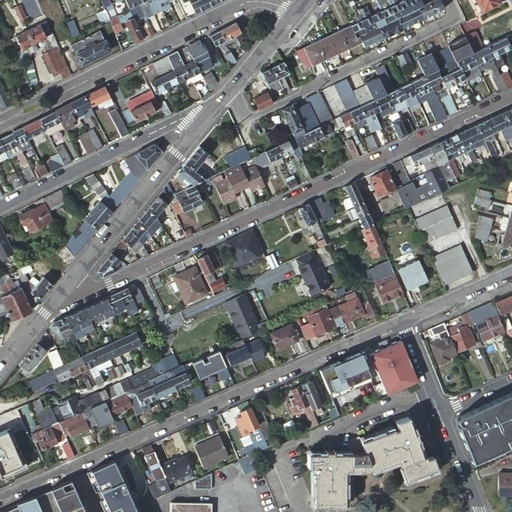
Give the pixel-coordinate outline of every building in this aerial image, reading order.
[(109,20),(106,13),(104,7),(100,0),(92,0),(102,23),(109,20)] [(124,0),(129,12),(131,18),(132,17),(137,15),(133,6),(137,4),(134,0),(124,0)] [(134,0),(137,4),(144,18),(152,14),(149,7),(148,6),(145,0),(134,0)] [(145,0),(148,6),(149,7),(152,14),(161,10),(158,2),(156,0),(145,0)] [(188,0),(195,14),(205,9),(200,0),(188,0)] [(200,0),(205,9),(215,4),(212,0),(200,0)] [(390,7),(395,18),(397,17),(404,13),(398,2),(397,0),(386,0),(388,2),(390,7)] [(404,13),(407,12),(413,9),(409,0),(403,0),(398,2),(404,13)] [(417,7),(423,4),(420,0),(409,0),(413,9),(417,7)] [(443,9),(438,0),(431,0),(427,2),(433,14),(443,9)] [(499,3),(497,0),(475,0),(482,12),(499,3)] [(378,6),(381,11),(390,7),(388,2),(378,6)] [(427,2),(423,4),(417,7),(422,19),(433,14),(427,2)] [(19,5),(17,6),(23,20),(25,18),(19,5)] [(23,20),(17,6),(14,7),(20,21),(23,20)] [(358,12),(361,20),(371,15),(366,6),(361,9),(359,10),(359,11),(358,12)] [(381,11),(386,22),(395,18),(390,7),(381,11)] [(407,12),(412,24),(422,19),(417,7),(413,9),(407,12)] [(109,20),(111,26),(119,22),(113,9),(106,13),(109,20)] [(371,15),(376,27),(377,26),(386,22),(381,11),(371,15)] [(121,16),(133,44),(142,39),(132,17),(131,18),(129,12),(121,16)] [(397,17),(402,28),(412,24),(407,12),(404,13),(397,17)] [(361,20),(367,31),(376,27),(371,15),(361,20)] [(377,26),(383,38),(402,28),(397,17),(395,18),(386,22),(377,26)] [(73,19),(66,22),(72,36),(79,33),(73,19)] [(350,25),(350,26),(355,36),(358,35),(367,31),(361,20),(350,25)] [(48,50),(58,46),(53,34),(51,35),(45,22),(28,30),(34,43),(43,39),(48,50)] [(142,26),(147,37),(151,35),(146,24),(145,22),(144,23),(145,25),(142,26)] [(235,22),(219,30),(224,41),(225,41),(235,35),(237,39),(240,45),(243,44),(240,40),(243,38),(240,32),(241,32),(235,22)] [(350,26),(339,31),(347,49),(361,42),(358,35),(355,36),(350,26)] [(358,35),(361,42),(365,50),(368,48),(366,46),(383,38),(377,26),(376,27),(367,31),(358,35)] [(33,43),(34,43),(28,30),(10,39),(14,48),(19,46),(21,49),(33,43)] [(109,50),(99,30),(70,45),(80,65),(109,50)] [(219,30),(209,35),(215,46),(218,44),(220,48),(226,44),(224,41),(219,30)] [(339,31),(328,36),(336,54),(347,49),(339,31)] [(465,38),(472,53),(479,49),(481,49),(473,32),(464,36),(465,38)] [(237,39),(235,35),(225,41),(227,44),(237,39)] [(328,36),(316,42),(324,59),(336,54),(328,36)] [(504,37),(486,46),(491,56),(509,48),(504,37)] [(471,53),(472,53),(465,38),(447,47),(454,62),(457,60),(471,53)] [(200,39),(186,46),(198,72),(213,65),(200,39)] [(324,59),(316,42),(303,48),(311,66),(324,59)] [(21,49),(28,82),(35,80),(29,54),(37,50),(33,43),(21,49)] [(61,72),(63,78),(71,74),(58,46),(48,50),(42,53),(51,73),(53,76),(61,72)] [(177,51),(190,76),(193,83),(202,78),(202,77),(198,72),(186,46),(177,51)] [(479,49),(472,53),(471,53),(476,64),(491,56),(486,46),(481,49),(479,49)] [(447,47),(437,52),(440,58),(444,66),(446,65),(454,62),(447,47)] [(311,66),(303,48),(295,52),(303,69),(311,66)] [(167,56),(179,81),(190,76),(177,51),(167,56)] [(224,55),(227,60),(233,56),(230,52),(224,55)] [(410,64),(405,53),(397,56),(402,68),(410,64)] [(476,64),(471,53),(457,60),(462,70),(465,78),(466,80),(480,73),(476,64)] [(152,63),(165,88),(179,81),(167,56),(152,63)] [(227,60),(231,67),(236,61),(233,56),(227,60)] [(432,57),(416,65),(422,77),(426,75),(436,70),(437,69),(434,62),(432,57)] [(444,66),(440,58),(434,62),(437,69),(444,66)] [(462,70),(457,60),(454,62),(446,65),(454,83),(465,78),(462,70)] [(282,62),(271,67),(281,88),(283,93),(288,90),(282,76),(287,73),(282,62)] [(500,62),(495,65),(498,74),(505,89),(511,85),(511,84),(506,71),(504,72),(500,62)] [(152,63),(147,66),(150,71),(146,73),(156,93),(165,88),(152,63)] [(394,90),(382,65),(374,69),(378,78),(385,94),(387,93),(394,90)] [(444,66),(437,69),(436,70),(441,81),(444,88),(454,83),(446,65),(444,66)] [(261,72),(264,79),(270,91),(271,93),(281,88),(271,67),(261,72)] [(260,70),(255,76),(258,82),(264,79),(261,72),(260,70)] [(441,81),(436,70),(426,75),(431,85),(437,82),(441,81)] [(202,77),(202,78),(208,88),(210,91),(217,84),(210,72),(207,74),(202,77)] [(505,89),(498,74),(492,77),(499,91),(505,89)] [(431,85),(426,75),(422,77),(417,79),(409,83),(417,101),(420,100),(419,98),(416,92),(431,85)] [(385,94),(378,78),(364,84),(365,86),(372,100),(379,96),(385,94)] [(345,79),(332,85),(345,113),(348,111),(358,107),(358,106),(352,92),(348,84),(345,79)] [(437,82),(431,85),(434,92),(440,89),(437,82)] [(409,83),(402,86),(400,87),(408,105),(411,112),(420,108),(417,101),(409,83)] [(196,98),(200,96),(193,84),(189,86),(196,98)] [(434,92),(431,85),(416,92),(419,98),(423,96),(428,99),(436,95),(434,92)] [(104,86),(84,96),(90,107),(97,104),(99,107),(103,105),(105,109),(113,104),(104,86)] [(372,100),(365,86),(352,92),(358,106),(368,102),(372,100)] [(408,105),(400,87),(394,90),(387,93),(392,104),(394,109),(395,111),(399,109),(408,105)] [(449,115),(456,112),(445,88),(443,89),(443,91),(439,93),(449,115)] [(254,99),(258,109),(274,101),(271,93),(270,91),(254,99)] [(158,106),(151,92),(136,99),(137,100),(140,106),(130,111),(124,114),(129,124),(135,121),(135,122),(155,113),(154,112),(160,110),(158,106)] [(318,92),(305,98),(307,103),(308,106),(317,126),(325,122),(327,121),(330,120),(331,120),(318,92)] [(392,104),(387,93),(385,94),(379,96),(385,107),(392,104)] [(430,112),(435,121),(443,117),(442,114),(444,113),(436,95),(428,99),(433,111),(430,112)] [(461,104),(462,103),(466,101),(463,95),(460,96),(458,97),(461,104)] [(84,96),(70,103),(78,117),(84,114),(85,117),(93,113),(90,107),(84,96)] [(372,100),(368,102),(373,113),(378,110),(385,107),(379,96),(372,100)] [(140,106),(137,100),(127,104),(130,111),(140,106)] [(368,102),(358,106),(358,107),(365,123),(370,132),(380,127),(379,125),(373,113),(368,102)] [(70,103),(55,111),(62,126),(65,131),(66,133),(75,128),(71,120),(78,117),(70,103)] [(164,103),(158,106),(160,110),(163,117),(169,114),(164,103)] [(290,105),(279,110),(292,138),(293,137),(317,126),(308,106),(307,103),(298,108),(292,110),(290,105)] [(385,107),(378,110),(380,116),(394,109),(392,104),(385,107)] [(358,107),(348,111),(353,122),(354,122),(357,127),(365,123),(358,107)] [(511,107),(503,112),(511,132),(511,107)] [(128,134),(115,109),(108,113),(121,138),(128,134)] [(399,119),(406,135),(413,132),(407,119),(404,120),(399,109),(395,111),(396,112),(399,119)] [(46,115),(39,119),(45,131),(47,134),(62,126),(55,111),(46,115)] [(345,113),(333,118),(338,129),(343,127),(348,124),(353,122),(348,111),(345,113)] [(399,119),(396,112),(389,115),(388,119),(390,123),(399,119)] [(511,132),(503,112),(493,116),(498,129),(504,141),(511,137),(511,132)] [(498,129),(493,116),(474,125),(485,149),(491,161),(496,159),(489,142),(494,140),(491,133),(498,129)] [(331,120),(330,120),(327,121),(325,122),(330,133),(338,130),(338,129),(333,118),(331,120)] [(39,119),(30,123),(36,135),(45,131),(39,119)] [(392,128),(397,139),(406,135),(399,119),(390,123),(392,128)] [(317,126),(293,137),(299,148),(330,133),(325,122),(317,126)] [(30,123),(21,127),(28,139),(36,135),(30,123)] [(485,149),(474,125),(465,129),(474,149),(481,146),(483,150),(485,149)] [(62,126),(47,134),(49,139),(65,131),(62,126)] [(11,132),(12,133),(19,148),(25,145),(27,148),(31,146),(28,139),(21,127),(11,132)] [(474,149),(465,129),(456,134),(465,153),(470,163),(474,161),(469,151),(474,149)] [(93,130),(86,133),(95,150),(102,147),(93,130)] [(12,133),(0,138),(0,141),(4,151),(9,149),(11,153),(15,150),(17,155),(22,153),(19,148),(12,133)] [(95,150),(86,133),(79,137),(87,154),(95,150)] [(447,138),(456,157),(459,164),(463,161),(460,155),(465,153),(456,134),(447,138)] [(365,138),(371,151),(377,148),(371,135),(365,138)] [(274,146),(279,157),(292,152),(295,158),(302,155),(299,148),(293,137),(292,138),(274,146)] [(437,142),(454,178),(458,176),(450,160),(456,157),(447,138),(437,142)] [(51,172),(63,166),(53,146),(50,141),(47,143),(54,156),(51,158),(53,162),(47,165),(51,172)] [(63,166),(71,162),(60,142),(53,146),(63,166)] [(445,182),(454,178),(437,142),(428,146),(437,165),(437,166),(443,163),(444,166),(439,169),(445,182)] [(107,194),(116,206),(162,151),(154,143),(123,159),(129,167),(107,194)] [(346,146),(352,160),(359,157),(352,143),(346,146)] [(198,146),(184,163),(191,169),(203,180),(208,178),(209,177),(212,176),(199,165),(205,157),(210,161),(213,158),(198,146)] [(271,148),(250,158),(256,170),(269,164),(269,162),(279,157),(274,146),(271,148)] [(428,146),(401,159),(405,166),(405,167),(406,167),(407,167),(408,167),(412,165),(413,167),(421,163),(425,171),(437,165),(428,146)] [(249,158),(244,147),(223,156),(229,168),(249,158)] [(22,153),(17,155),(23,168),(22,169),(29,182),(35,179),(34,176),(22,153)] [(35,166),(41,177),(48,173),(42,162),(40,163),(35,166)] [(177,171),(180,175),(184,178),(191,169),(184,163),(177,171)] [(253,165),(234,174),(241,189),(247,186),(250,191),(263,185),(253,165)] [(398,196),(404,209),(408,207),(439,192),(446,189),(436,168),(423,174),(427,183),(398,196)] [(184,178),(193,185),(194,184),(202,180),(203,180),(191,169),(184,178)] [(396,191),(386,170),(368,178),(371,184),(367,186),(369,190),(373,189),(376,197),(391,190),(392,193),(396,191)] [(177,171),(171,178),(175,181),(180,175),(177,171)] [(18,181),(15,174),(8,177),(14,189),(21,186),(18,181)] [(93,174),(84,178),(101,200),(107,193),(105,191),(104,189),(93,174)] [(241,189),(234,174),(213,184),(222,204),(236,198),(233,192),(241,189)] [(352,182),(342,187),(348,198),(343,201),(342,204),(345,210),(352,207),(362,203),(352,182)] [(162,189),(167,197),(173,194),(167,184),(162,189)] [(183,189),(188,198),(190,197),(198,193),(194,184),(193,185),(183,189)] [(42,198),(48,211),(65,203),(66,202),(60,189),(42,198)] [(163,201),(167,197),(162,189),(157,196),(163,201)] [(490,193),(477,189),(476,196),(489,200),(490,193)] [(107,193),(101,200),(85,219),(86,221),(97,230),(116,206),(107,194),(107,193)] [(190,197),(194,206),(202,202),(200,197),(198,193),(190,197)] [(166,204),(163,201),(157,196),(146,209),(155,217),(166,204)] [(488,208),(490,200),(489,200),(476,196),(473,203),(488,208)] [(188,198),(171,206),(175,215),(194,206),(190,197),(188,198)] [(53,220),(48,211),(42,198),(34,202),(37,206),(19,215),(23,224),(25,223),(29,231),(53,220)] [(317,198),(310,201),(314,208),(320,205),(317,198)] [(320,205),(314,208),(320,222),(333,216),(326,202),(320,205)] [(322,235),(307,203),(296,208),(302,219),(305,227),(306,226),(309,234),(315,231),(318,237),(322,235)] [(350,221),(357,218),(366,213),(362,203),(352,207),(353,209),(346,212),(350,221)] [(445,205),(413,219),(423,243),(456,229),(445,205)] [(159,223),(155,217),(146,209),(136,222),(145,230),(149,235),(149,236),(159,223)] [(362,228),(371,223),(368,216),(366,213),(357,218),(362,228)] [(371,223),(372,223),(378,221),(374,213),(368,216),(371,223)] [(490,226),(492,219),(479,216),(478,222),(490,226)] [(498,228),(504,230),(508,218),(502,217),(498,228)] [(305,227),(302,219),(297,221),(304,236),(309,234),(306,226),(305,227)] [(86,221),(83,224),(65,246),(75,257),(97,230),(86,221)] [(136,222),(128,231),(138,239),(141,244),(149,235),(145,230),(136,222)] [(478,222),(473,238),(485,241),(490,226),(478,222)] [(375,266),(388,260),(372,223),(371,223),(362,228),(373,252),(371,253),(369,254),(375,266)] [(183,230),(186,237),(192,235),(188,228),(183,230)] [(359,229),(371,253),(373,252),(362,228),(359,229)] [(221,243),(233,266),(262,253),(251,229),(221,243)] [(511,248),(511,232),(504,230),(500,245),(511,248)] [(128,231),(121,240),(126,244),(124,246),(128,248),(128,249),(129,249),(133,255),(141,245),(141,244),(138,239),(128,231)] [(330,242),(345,235),(343,231),(328,238),(330,242)] [(0,249),(6,262),(16,257),(5,235),(0,237),(0,249)] [(326,244),(324,239),(317,242),(319,247),(326,244)] [(100,277),(125,265),(117,258),(125,248),(118,243),(95,271),(100,277)] [(430,258),(442,285),(472,272),(459,244),(430,258)] [(57,255),(69,264),(74,257),(65,247),(57,255)] [(206,255),(195,260),(203,275),(217,268),(215,264),(218,262),(213,253),(206,256),(206,255)] [(127,260),(130,263),(137,260),(133,255),(127,260)] [(271,255),(265,258),(271,269),(276,267),(271,255)] [(318,258),(299,267),(303,274),(304,274),(307,280),(306,281),(312,294),(315,295),(320,293),(321,290),(330,286),(318,258)] [(427,281),(418,261),(397,270),(406,290),(427,281)] [(386,276),(394,273),(389,263),(381,266),(386,276)] [(23,267),(17,270),(20,276),(26,273),(23,267)] [(206,293),(195,270),(183,275),(182,273),(172,278),(184,304),(206,293)] [(26,273),(20,276),(33,306),(52,284),(43,276),(38,282),(33,277),(29,281),(26,273)] [(402,294),(394,273),(386,276),(373,282),(375,287),(374,287),(381,303),(402,294)] [(3,275),(1,276),(0,276),(0,281),(1,284),(5,283),(6,285),(3,287),(6,294),(1,296),(12,319),(22,315),(5,280),(3,275)] [(11,278),(5,280),(22,315),(29,311),(31,309),(17,280),(13,282),(11,278)] [(206,281),(212,293),(225,286),(221,279),(215,282),(213,278),(206,281)] [(128,292),(126,288),(105,297),(114,315),(134,306),(133,305),(144,300),(138,289),(135,289),(128,292)] [(345,296),(348,302),(356,299),(353,292),(345,296)] [(499,313),(511,308),(511,307),(511,294),(494,302),(499,313)] [(245,295),(224,304),(227,312),(228,311),(238,333),(239,333),(257,325),(258,325),(245,295)] [(114,315),(105,297),(86,306),(94,324),(114,315)] [(374,315),(367,300),(358,304),(356,299),(348,302),(328,311),(335,327),(363,315),(365,319),(374,315)] [(491,300),(466,311),(469,318),(484,312),(494,307),(491,300)] [(86,306),(83,307),(91,325),(94,324),(86,306)] [(91,325),(83,307),(73,312),(82,330),(83,334),(85,337),(88,335),(87,332),(85,329),(91,326),(91,325)] [(494,307),(484,312),(487,317),(497,314),(494,307)] [(334,328),(325,309),(307,317),(315,335),(334,328)] [(448,336),(454,351),(475,342),(467,324),(471,323),(469,318),(466,311),(459,315),(463,325),(450,331),(452,335),(448,336)] [(82,330),(73,312),(63,316),(72,334),(82,330)] [(482,339),(504,330),(497,314),(487,317),(474,323),(482,339)] [(72,334),(63,316),(54,321),(48,328),(55,333),(58,340),(65,337),(66,339),(69,337),(72,343),(75,341),(74,339),(72,334)] [(507,318),(502,320),(511,340),(511,326),(511,327),(507,318)] [(300,321),(298,322),(308,344),(314,342),(304,320),(300,321)] [(442,322),(429,328),(432,335),(437,333),(439,339),(429,343),(438,363),(449,359),(447,356),(455,352),(454,351),(448,336),(442,322)] [(242,340),(260,332),(257,325),(239,333),(242,340)] [(297,341),(290,325),(269,334),(276,351),(297,341)] [(119,328),(100,337),(103,344),(122,335),(119,328)] [(144,337),(140,329),(134,331),(139,340),(144,337)] [(83,334),(82,330),(72,334),(74,339),(83,334)] [(139,340),(134,331),(124,336),(112,342),(118,354),(141,344),(139,340)] [(46,343),(40,338),(18,366),(25,371),(27,368),(28,368),(44,349),(43,349),(46,345),(46,343)] [(245,346),(242,340),(235,343),(237,349),(224,355),(230,366),(250,358),(245,346)] [(258,340),(245,346),(250,358),(251,361),(264,356),(259,344),(258,340)] [(386,394),(416,380),(399,340),(386,345),(380,348),(373,352),(371,348),(367,347),(365,348),(381,382),(386,394)] [(112,342),(103,345),(103,346),(109,359),(114,356),(115,358),(119,356),(118,354),(112,342)] [(81,356),(86,354),(82,345),(78,347),(81,356)] [(109,359),(103,346),(102,346),(99,348),(91,351),(89,352),(95,365),(109,359)] [(62,351),(57,353),(61,365),(65,363),(80,356),(78,352),(76,353),(76,352),(65,356),(62,351)] [(330,398),(372,380),(359,351),(342,359),(344,362),(339,364),(337,361),(317,370),(330,398)] [(95,365),(89,352),(86,354),(81,356),(80,356),(85,369),(88,368),(96,386),(103,383),(98,372),(95,365)] [(61,365),(57,353),(50,356),(55,368),(61,365)] [(80,356),(65,363),(70,376),(85,369),(80,356)] [(112,365),(109,359),(95,365),(98,372),(112,365)] [(214,380),(229,374),(224,362),(209,368),(214,380)] [(61,365),(55,368),(28,380),(32,391),(58,380),(59,381),(70,376),(65,363),(61,365)] [(127,373),(134,370),(130,363),(123,366),(127,373)] [(167,373),(163,364),(152,368),(127,380),(131,389),(147,382),(167,373)] [(113,369),(117,377),(124,374),(120,365),(113,369)] [(181,366),(167,373),(147,382),(154,398),(189,383),(182,367),(181,366)] [(107,377),(109,381),(117,377),(113,369),(107,371),(109,377),(107,377)] [(88,388),(94,387),(89,378),(84,380),(88,388)] [(120,383),(124,392),(131,389),(127,380),(120,383)] [(131,389),(124,392),(127,398),(131,406),(135,415),(149,408),(146,402),(154,398),(147,382),(131,389)] [(310,382),(300,386),(311,410),(321,405),(310,382)] [(386,394),(381,382),(374,385),(379,396),(386,394)] [(120,383),(113,386),(117,395),(124,392),(120,383)] [(109,399),(117,395),(113,386),(105,390),(109,399)] [(311,410),(300,386),(290,391),(293,396),(289,398),(291,402),(288,404),(293,414),(300,411),(298,407),(302,406),(304,410),(311,427),(318,424),(311,410)] [(103,401),(109,399),(105,390),(97,393),(101,402),(103,401)] [(506,439),(511,436),(511,390),(461,414),(459,415),(458,416),(457,418),(457,419),(458,421),(459,423),(457,425),(472,462),(508,446),(506,439)] [(124,392),(117,395),(109,399),(103,401),(110,416),(131,406),(127,398),(124,392)] [(101,402),(97,393),(91,396),(95,405),(101,402)] [(95,405),(91,396),(84,399),(88,408),(95,405)] [(38,415),(42,425),(43,428),(57,421),(81,411),(77,402),(75,397),(58,404),(59,406),(44,413),(38,415)] [(88,408),(84,399),(77,402),(81,411),(88,408)] [(33,405),(38,415),(44,413),(39,400),(33,405)] [(81,411),(81,412),(87,426),(99,420),(110,416),(103,401),(101,402),(95,405),(88,408),(81,411)] [(323,408),(328,419),(338,415),(333,404),(323,408)] [(258,425),(253,415),(250,407),(239,412),(241,416),(237,418),(240,425),(238,426),(243,438),(250,435),(254,443),(244,448),(247,455),(253,452),(257,450),(267,446),(264,439),(263,437),(260,430),(258,425)] [(5,413),(13,429),(23,425),(16,409),(5,413)] [(87,426),(81,412),(62,421),(64,427),(65,427),(68,433),(69,436),(88,428),(87,426)] [(260,430),(263,437),(264,439),(272,436),(261,412),(253,415),(258,425),(260,430)] [(323,453),(308,453),(307,467),(312,467),(312,505),(344,504),(345,474),(361,474),(368,471),(369,473),(395,461),(398,469),(396,469),(402,480),(435,465),(435,464),(440,462),(435,451),(430,453),(430,451),(423,454),(422,451),(420,452),(414,437),(416,436),(414,432),(412,433),(404,413),(391,419),(394,427),(389,428),(388,426),(348,444),(347,454),(331,453),(331,451),(323,451),(323,453)] [(110,416),(99,420),(101,425),(105,423),(112,420),(110,416)] [(112,439),(119,436),(113,423),(112,420),(105,423),(112,439)] [(119,436),(127,432),(121,420),(113,423),(119,436)] [(43,428),(36,431),(27,434),(29,438),(31,437),(33,441),(35,440),(40,449),(63,439),(61,434),(63,433),(58,423),(57,421),(43,428)] [(58,423),(63,433),(64,435),(68,433),(65,427),(64,427),(62,421),(58,423)] [(0,474),(24,466),(8,430),(0,433),(0,474)] [(218,436),(193,447),(202,468),(226,457),(218,436)] [(150,444),(141,448),(145,455),(153,451),(150,444)] [(62,448),(67,459),(74,456),(68,445),(62,448)] [(147,484),(153,497),(170,489),(153,451),(145,455),(158,488),(156,489),(153,481),(147,484)] [(243,473),(259,466),(253,452),(247,455),(237,459),(243,473)] [(172,458),(160,464),(168,482),(190,472),(183,455),(173,460),(172,458)] [(128,511),(134,509),(113,460),(86,472),(91,483),(95,481),(99,491),(102,490),(105,498),(99,501),(103,511),(107,510),(108,511),(128,511)] [(215,469),(197,477),(197,486),(214,487),(215,469)] [(511,473),(497,473),(497,495),(511,495),(511,473)] [(0,511),(84,511),(69,479),(49,488),(50,489),(34,496),(34,495),(0,510),(0,511)] [(213,511),(214,501),(171,500),(170,511),(213,511)]
